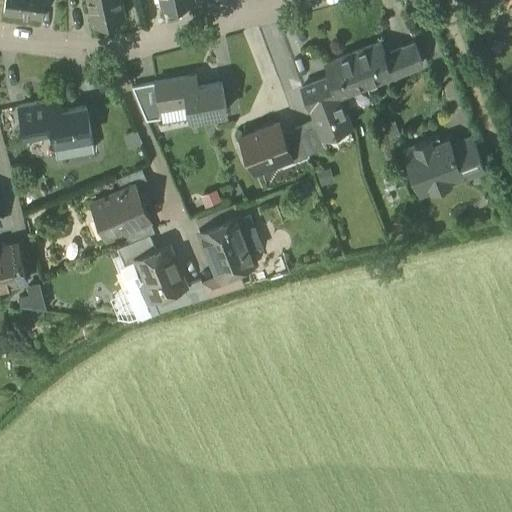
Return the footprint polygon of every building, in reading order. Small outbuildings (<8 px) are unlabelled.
[(5,0),(4,10),(42,15),(44,0),(5,0)] [(89,0),(94,21),(125,15),(121,0),(89,0)] [(380,42),(354,52),(366,84),(410,67),(402,47),(385,54),(380,42)] [(402,47),(410,67),(422,62),(414,42),(402,47)] [(338,95),(366,84),(354,52),(326,63),(331,75),(313,82),(321,101),(338,95)] [(197,73),(189,75),(191,87),(199,85),(197,73)] [(190,113),(190,116),(227,110),(222,81),(219,82),(199,85),(191,87),(189,75),(155,80),(160,108),(170,106),(169,100),(180,99),(181,105),(188,103),(190,113)] [(133,84),(147,118),(162,116),(160,108),(155,80),(133,84)] [(302,86),(309,106),(310,106),(321,101),(313,82),(302,86)] [(351,127),(338,95),(321,101),(310,106),(315,117),(316,120),(323,138),(324,138),(351,127)] [(54,98),(47,99),(52,128),(54,140),(92,134),(86,104),(56,110),(54,98)] [(45,130),(52,128),(47,99),(19,104),(24,133),(36,131),(34,125),(44,124),(45,130)] [(315,117),(296,124),(297,127),(316,120),(315,117)] [(240,135),(254,170),(278,161),(276,156),(290,151),(291,150),(283,129),(279,119),(240,135)] [(316,120),(297,127),(308,154),(308,152),(326,145),(324,138),(323,138),(316,120)] [(297,158),(308,154),(297,127),(296,124),(283,129),(291,150),(290,151),(292,155),(293,160),(297,158)] [(95,148),(92,134),(54,140),(57,155),(95,148)] [(438,136),(426,141),(428,146),(441,142),(438,136)] [(462,176),(485,168),(472,136),(451,144),(460,169),(459,170),(461,174),(462,176)] [(427,178),(430,186),(450,178),(448,174),(459,170),(460,169),(451,144),(449,139),(441,142),(428,146),(426,141),(413,146),(404,149),(416,178),(417,181),(427,178)] [(276,156),(278,161),(292,155),(290,151),(276,156)] [(116,178),(121,189),(135,183),(147,178),(142,167),(142,168),(116,178)] [(448,174),(450,178),(461,174),(459,170),(448,174)] [(420,190),(430,186),(427,178),(417,181),(420,190)] [(92,201),(107,237),(124,230),(150,219),(135,183),(121,189),(92,201)] [(396,186),(402,200),(410,197),(405,183),(396,186)] [(201,229),(218,274),(238,266),(245,269),(253,266),(256,259),(255,259),(251,247),(260,243),(253,227),(248,229),(244,219),(239,217),(238,215),(201,229)] [(124,230),(129,242),(150,233),(155,231),(150,219),(124,230)] [(156,249),(150,233),(129,242),(118,247),(124,264),(136,259),(136,258),(156,249)] [(0,285),(27,279),(17,241),(0,245),(0,285)] [(136,258),(136,259),(124,264),(124,269),(132,289),(142,285),(146,295),(152,297),(153,298),(186,284),(179,268),(169,244),(156,249),(136,258)] [(207,278),(213,293),(244,281),(238,266),(218,274),(207,278)] [(153,298),(158,311),(208,295),(201,278),(186,284),(153,298)] [(20,304),(46,308),(40,281),(28,284),(30,292),(17,292),(20,304)]
